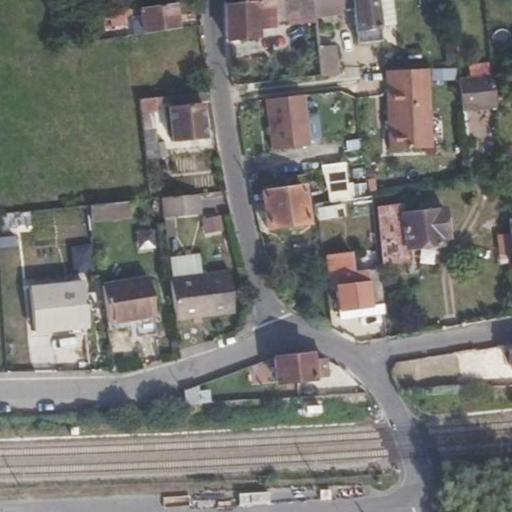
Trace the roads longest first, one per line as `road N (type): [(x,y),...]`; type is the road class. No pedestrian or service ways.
road 1 (residential): [(213,0),(221,94),(275,341)]
road 2 (residential): [(0,396),(151,387),(275,341)]
road 3 (residential): [(352,356),(397,412),(425,505)]
road 4 (residential): [(352,356),(511,328)]
road 5 (residential): [(295,511),(425,505)]
